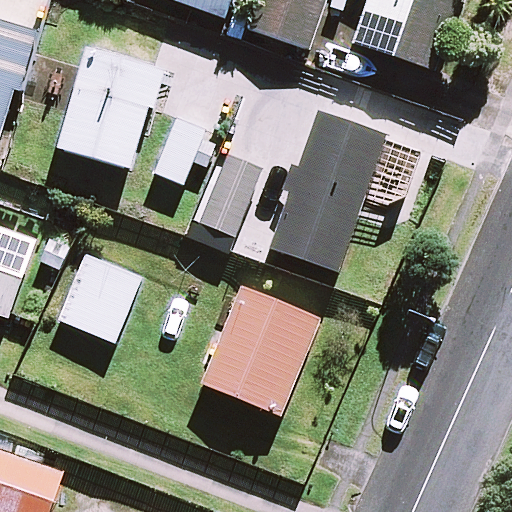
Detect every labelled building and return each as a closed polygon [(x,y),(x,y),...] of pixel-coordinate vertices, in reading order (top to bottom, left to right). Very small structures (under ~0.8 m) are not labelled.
[(0,0),(0,163),(3,165),(20,105),(28,107),(46,47),(0,34),(0,0)] [(142,0),(186,16),(191,0),(142,0)] [(191,0),(186,16),(232,32),(243,0),(191,0)] [(313,63),(334,0),(267,0),(254,44),(313,63)] [(440,86),(468,0),(371,0),(378,2),(359,60),(440,86)] [(98,66),(90,63),(63,163),(137,183),(153,123),(160,125),(170,85),(159,82),(161,74),(100,57),(98,66)] [(402,151),(323,125),(276,262),(346,286),(378,191),(387,194),(402,151)] [(213,141),(183,129),(161,185),(191,197),(213,141)] [(242,249),(268,181),(235,168),(209,237),(242,249)] [(0,326),(14,331),(42,253),(0,238),(0,326)] [(139,281),(85,259),(59,324),(113,346),(139,281)] [(288,429),(324,333),(247,304),(210,400),(288,429)] [(57,511),(68,483),(0,458),(0,511),(57,511)]
